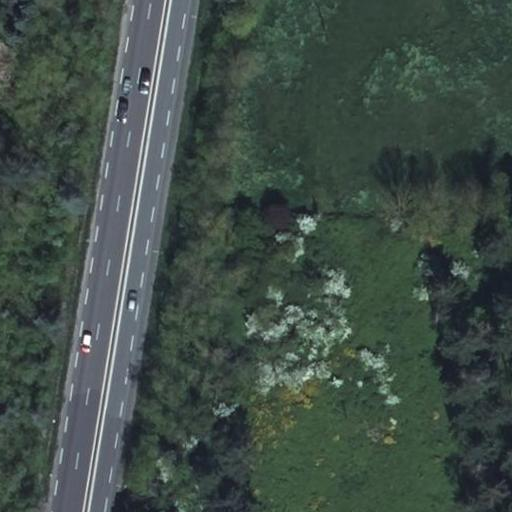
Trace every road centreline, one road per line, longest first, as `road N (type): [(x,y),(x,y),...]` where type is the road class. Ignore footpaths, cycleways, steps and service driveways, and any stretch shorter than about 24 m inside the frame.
road 1 (trunk): [(103,511),(189,0)]
road 2 (trunk): [(147,0),(61,511)]
